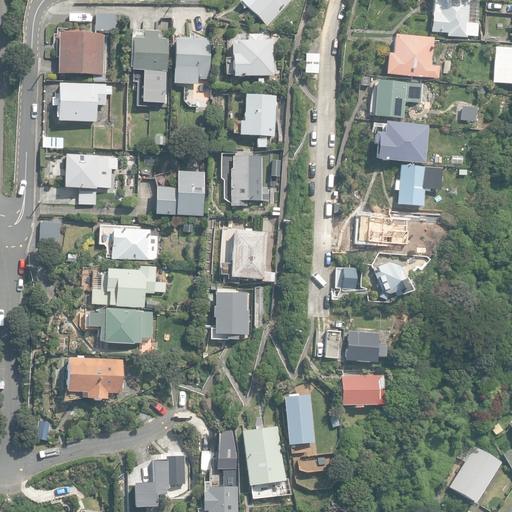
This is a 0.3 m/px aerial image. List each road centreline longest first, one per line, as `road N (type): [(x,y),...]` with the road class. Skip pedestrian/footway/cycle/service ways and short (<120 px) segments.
road 1 (residential): [(177,419),(22,468),(15,463),(7,217)]
road 2 (residential): [(339,0),(330,38),(316,310)]
road 3 (residential): [(46,0),(33,21),(22,205),(7,217)]
